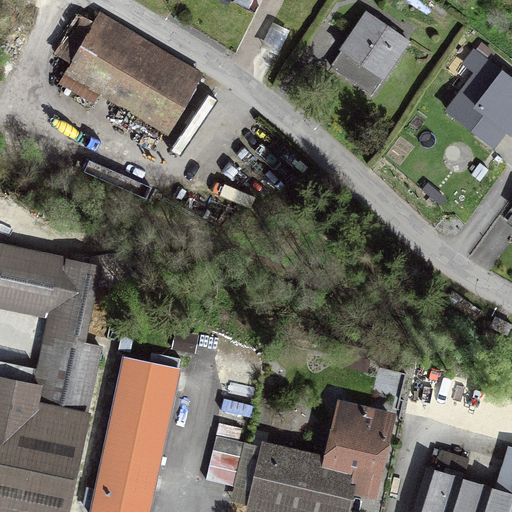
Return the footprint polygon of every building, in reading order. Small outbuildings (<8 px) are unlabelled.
[(410,46),(366,16),(327,71),(371,101),(410,46)] [(206,82),(100,18),(94,27),(77,17),(53,56),(72,68),(60,87),(164,150),(206,82)] [(511,135),(511,78),(487,61),(460,99),(511,136),(511,135)] [(0,511),(66,511),(104,347),(89,344),(106,269),(0,245),(0,313),(49,324),(35,386),(0,378),(0,511)] [(152,511),(182,371),(125,359),(93,511),(152,511)] [(330,458),(267,442),(249,511),(355,511),(360,497),(381,502),(401,419),(343,405),(330,458)] [(221,428),(207,478),(230,485),(244,435),(221,428)] [(497,488),(430,468),(416,511),(511,511),(511,450),(509,450),(497,488)]
